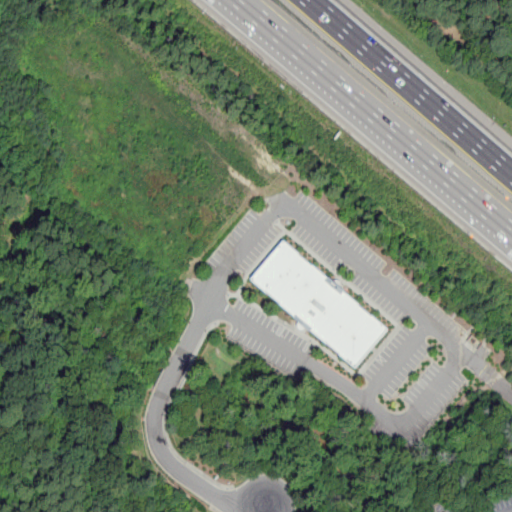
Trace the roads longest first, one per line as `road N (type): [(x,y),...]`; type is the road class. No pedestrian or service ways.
road 1 (motorway): [(249,0),(511,223)]
road 2 (motorway): [(511,156),(326,0)]
